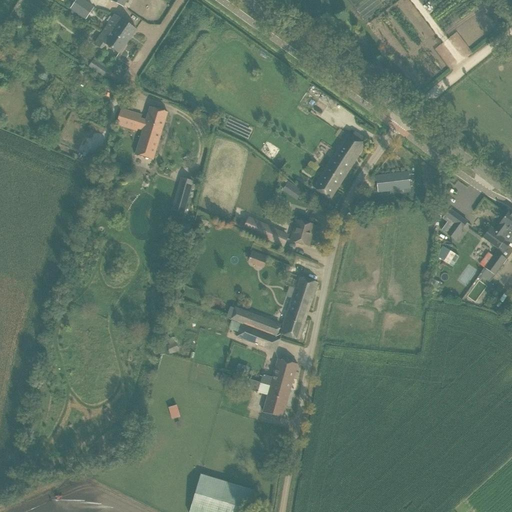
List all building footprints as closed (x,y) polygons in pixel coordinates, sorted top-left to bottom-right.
[(76,0),(70,9),(85,19),(93,8),(81,0),(76,0)] [(110,33),(125,44),(136,29),(114,14),(101,33),(107,37),(110,33)] [(119,53),(125,44),(110,33),(107,37),(101,33),(93,44),(102,50),(106,45),(119,53)] [(86,59),(83,63),(89,67),(103,77),(107,70),(93,60),(91,63),(86,59)] [(118,118),(115,125),(136,131),(139,132),(139,130),(143,131),(135,155),(152,160),(153,160),(164,122),(167,112),(149,107),(145,120),(140,119),(141,115),(120,109),(118,118)] [(279,125),(268,137),(302,166),(313,153),(279,125)] [(321,175),(313,189),(330,200),(364,145),(360,142),(364,137),(354,131),(351,136),(347,134),(326,167),(325,166),(320,174),(321,175)] [(88,165),(97,168),(101,158),(91,155),(88,165)] [(377,192),(409,189),(407,173),(375,177),(377,190),(376,190),(376,192),(377,192)] [(287,193),(292,185),(287,182),(282,190),(287,193)] [(177,189),(174,198),(187,202),(189,192),(177,189)] [(447,222),(441,230),(454,240),(466,223),(448,210),(442,218),(447,222)] [(499,224),(495,231),(490,227),(483,237),(498,249),(505,239),(508,241),(511,235),(511,213),(508,211),(499,224)] [(249,219),(244,230),(271,242),(283,248),(286,241),(279,238),(281,233),(249,219)] [(315,226),(296,220),(290,241),(308,246),(311,234),(312,234),(315,226)] [(498,249),(496,252),(496,253),(501,256),(510,243),(511,244),(511,235),(508,241),(505,239),(498,249)] [(436,256),(443,260),(449,251),(442,246),(436,256)] [(249,251),(246,264),(262,268),(265,255),(249,251)] [(493,256),(477,278),(478,278),(480,281),(483,277),(490,283),(506,260),(501,256),(496,253),(495,254),(493,256)] [(286,315),(279,334),(289,337),(298,340),(317,283),(308,280),(298,276),(294,288),(291,299),(289,305),(286,315)] [(249,312),(244,325),(276,338),(281,324),(249,312)] [(241,324),(237,337),(275,351),(279,340),(276,338),(244,325),(241,324)] [(176,344),(167,347),(170,354),(178,351),(176,344)] [(297,365),(277,359),(273,377),(264,374),(262,375),(260,382),(290,390),(297,365)] [(218,381),(228,386),(232,378),(222,373),(218,381)] [(260,382),(248,378),(245,389),(267,395),(263,412),(282,417),(290,390),(260,382)] [(175,405),(167,407),(171,419),(179,417),(175,405)] [(248,511),(255,491),(245,488),(200,474),(188,511),(248,511)]
